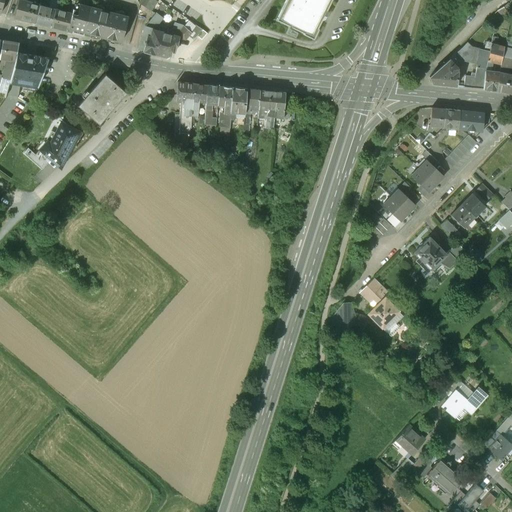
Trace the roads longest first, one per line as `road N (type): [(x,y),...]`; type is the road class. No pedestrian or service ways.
road 1 (primary): [(231,511),(344,158)]
road 2 (track): [(167,511),(175,496),(0,344)]
road 3 (residential): [(173,68),(14,224)]
road 4 (residential): [(0,28),(173,68)]
road 5 (residential): [(511,126),(406,238)]
road 6 (residential): [(173,68),(312,81)]
